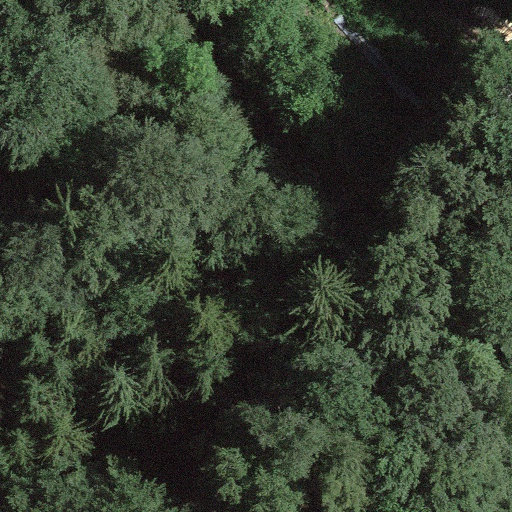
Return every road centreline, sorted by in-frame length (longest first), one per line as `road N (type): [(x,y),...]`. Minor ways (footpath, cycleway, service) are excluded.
road 1 (track): [(481,338),(420,358),(353,360),(258,391),(57,498),(4,511)]
road 2 (track): [(161,0),(242,113),(511,366)]
